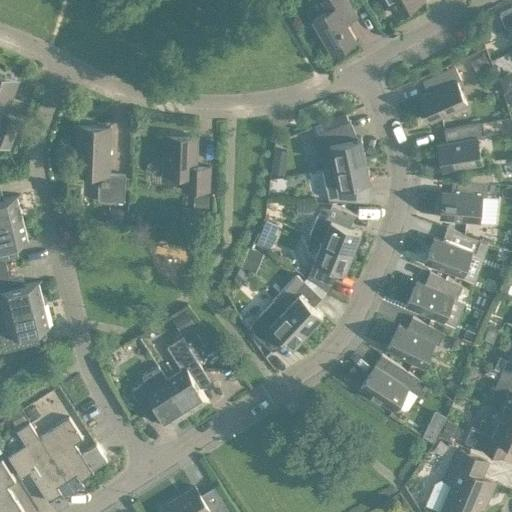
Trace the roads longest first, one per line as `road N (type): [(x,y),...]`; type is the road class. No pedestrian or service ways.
road 1 (residential): [(144,467),(326,351),(347,323),(397,189),(385,126),(355,63)]
road 2 (residential): [(144,467),(83,362),(35,175),(33,137),(56,69)]
road 3 (residential): [(56,69),(182,104),(309,91),(355,63)]
road 4 (residential): [(355,63),(475,0)]
